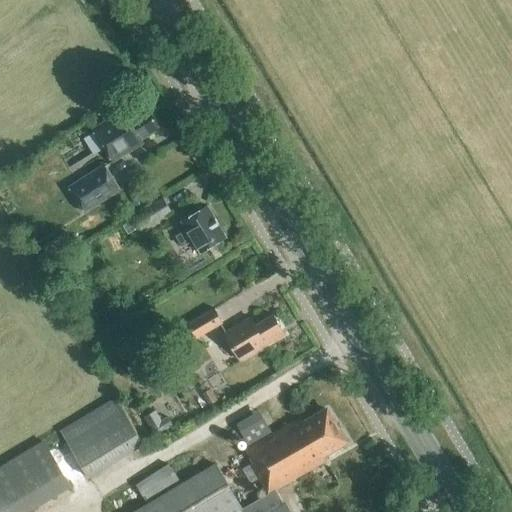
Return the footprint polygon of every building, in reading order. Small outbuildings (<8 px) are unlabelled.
[(149,111),(130,123),(123,111),(92,130),(112,163),(143,144),(141,140),(160,128),(149,111)] [(104,166),(68,188),(84,213),(119,191),(104,166)] [(153,228),(152,226),(173,213),(164,199),(131,218),(142,235),(153,228)] [(200,253),(226,238),(207,206),(181,222),(186,230),(176,237),(181,245),(192,239),(200,253)] [(85,253),(80,244),(65,254),(70,263),(85,253)] [(197,339),(223,323),(214,309),(187,324),(197,339)] [(276,334),(282,330),(272,315),(255,326),(250,318),(223,334),(240,362),(279,338),(276,334)] [(217,400),(211,390),(203,394),(208,405),(217,400)] [(187,416),(175,396),(164,403),(176,424),(187,416)] [(89,478),(144,445),(116,398),(60,431),(89,478)] [(250,464),(259,479),(267,494),(259,499),(260,501),(276,491),(275,490),(325,461),(322,455),(346,442),(344,440),(347,438),(341,429),(339,430),(327,410),(303,424),(300,419),(245,450),(253,463),(250,464)] [(57,437),(0,466),(0,511),(31,511),(82,487),(57,437)] [(288,511),(284,504),(283,504),(276,491),(260,501),(259,499),(241,509),(215,464),(131,511),(288,511)] [(146,502),(179,481),(168,464),(135,485),(146,502)] [(259,479),(250,464),(242,469),(250,484),(259,479)]
